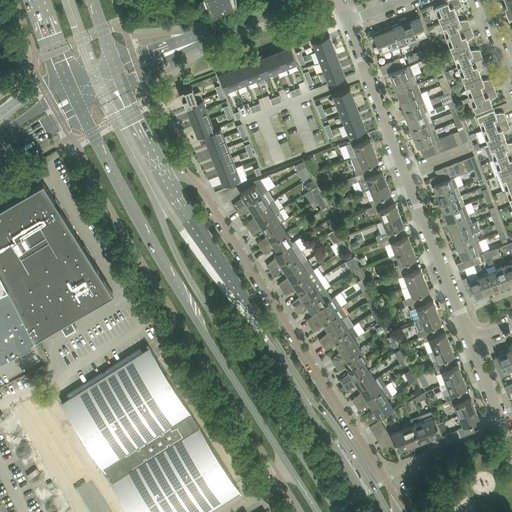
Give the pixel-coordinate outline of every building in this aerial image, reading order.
[(446,2),(434,7),(435,7),(438,6),(441,15),(438,16),(440,22),(457,15),(455,10),(462,5),(460,0),(445,0),(446,2)] [(457,15),(440,22),(443,28),(446,27),(449,36),(471,27),(468,20),(459,20),(457,15)] [(417,18),(411,20),(418,38),(427,34),(420,16),(419,16),(416,17),(417,18)] [(408,21),(402,24),(409,41),(410,45),(419,42),(418,38),(411,20),(410,19),(407,20),(408,21)] [(401,23),(392,26),(399,45),(409,41),(402,24),(401,24),(401,23)] [(392,26),(383,30),(390,48),(399,45),(392,26)] [(471,27),(449,36),(453,44),(450,46),(452,52),(469,45),(467,41),(474,35),(471,27)] [(390,48),(383,30),(374,33),(381,52),(390,48)] [(317,51),(333,44),(329,34),(321,37),(320,34),(311,37),(316,51),(317,51)] [(317,51),(316,51),(320,61),(321,61),(337,55),(337,54),(333,44),(317,51)] [(290,45),(280,49),(287,69),(298,65),(290,45)] [(469,45),(452,52),(454,58),(458,56),(461,65),(483,57),(479,49),(471,50),(469,45)] [(424,51),(426,56),(434,53),(432,48),(424,51)] [(280,49),(270,53),(277,72),(287,69),(280,49)] [(422,49),(413,53),(414,55),(416,60),(425,56),(423,51),(422,49)] [(270,53),(260,57),(267,76),(277,72),(270,53)] [(321,61),(320,61),(324,72),(325,71),(341,65),(341,64),(337,55),(321,61)] [(260,57),(249,61),(257,80),(267,76),(260,57)] [(483,57),(461,65),(464,74),(461,76),(464,82),(480,75),(479,70),(486,65),(483,57)] [(397,67),(395,60),(379,66),(382,73),(397,67)] [(249,61),(239,65),(247,84),(257,80),(249,61)] [(239,65),(229,69),(236,88),(247,84),(239,65)] [(341,65),(325,71),(324,72),(328,82),(345,75),(341,65)] [(390,73),(389,74),(390,77),(393,83),(393,82),(414,74),(411,65),(399,69),(390,73)] [(229,69),(219,73),(226,92),(236,88),(229,69)] [(393,83),(394,86),(396,92),(397,92),(397,91),(418,83),(414,74),(393,82),(393,83)] [(480,75),(464,82),(466,87),(469,86),(472,95),(473,95),(494,87),(491,79),(482,80),(480,75)] [(398,95),(400,101),(421,92),(418,83),(397,91),(397,92),(396,92),(397,95),(398,95)] [(203,98),(200,90),(194,93),(192,86),(180,91),(185,104),(186,104),(203,98)] [(337,104),(354,97),(350,87),(333,94),(337,104)] [(494,87),(473,95),(476,104),(473,105),(475,112),(483,109),(492,105),(490,100),(497,95),(494,87)] [(400,101),(403,110),(425,102),(421,92),(400,101),(401,101),(400,101)] [(445,94),(440,96),(443,105),(448,103),(453,101),(450,92),(445,94)] [(341,114),(358,107),(354,97),(337,104),(341,114)] [(203,98),(186,104),(185,104),(189,114),(190,114),(191,114),(206,108),(203,98)] [(403,110),(407,119),(428,111),(425,102),(403,110)] [(358,107),(341,114),(345,124),(362,118),(362,117),(358,107)] [(206,108),(191,114),(190,114),(189,114),(193,125),(194,124),(210,118),(206,108)] [(484,112),(476,115),(477,116),(479,121),(482,119),(486,129),(507,120),(506,116),(504,112),(495,113),(493,108),(484,112)] [(407,119),(410,128),(432,120),(428,111),(407,119)] [(194,124),(193,125),(197,135),(198,136),(204,133),(203,132),(214,128),(210,118),(194,124)] [(362,118),(345,124),(350,138),(359,135),(358,131),(366,128),(362,118)] [(410,128),(414,137),(436,129),(432,120),(410,128)] [(486,128),(476,132),(480,143),(486,140),(488,144),(505,138),(503,133),(510,128),(507,120),(486,129),(486,128)] [(214,128),(203,132),(204,133),(205,136),(208,143),(225,137),(224,136),(220,126),(214,128)] [(464,128),(458,131),(463,142),(468,140),(464,128)] [(431,141),(437,139),(439,138),(436,129),(414,137),(415,141),(416,140),(418,146),(420,146),(426,143),(431,141)] [(458,131),(453,133),(458,144),(463,142),(458,131)] [(453,133),(447,135),(452,147),(458,144),(453,133)] [(447,135),(442,137),(447,149),(452,147),(447,135)] [(346,144),(352,158),(374,149),(370,138),(361,142),(359,136),(347,141),(348,143),(346,144)] [(208,143),(211,153),(212,153),(229,147),(228,146),(225,137),(208,143)] [(442,137),(439,138),(437,139),(441,151),(447,149),(442,137)] [(488,144),(484,146),(490,161),(497,158),(511,152),(511,142),(507,143),(505,138),(488,144)] [(437,139),(431,141),(436,153),(441,151),(437,139)] [(431,141),(426,143),(430,155),(436,153),(431,141)] [(424,157),(430,155),(426,143),(420,146),(424,157)] [(229,147),(212,153),(211,153),(215,164),(216,163),(233,157),(232,156),(229,147)] [(354,169),(356,175),(372,169),(370,163),(379,160),(374,149),(352,158),(356,168),(354,169)] [(55,151),(33,163),(35,167),(57,155),(55,151)] [(501,167),(497,168),(499,174),(511,170),(511,169),(511,152),(497,158),(501,167)] [(469,157),(473,169),(479,167),(474,155),(469,157)] [(233,157),(216,163),(215,164),(219,174),(220,174),(237,167),(233,157)] [(463,159),(468,171),(473,169),(469,157),(463,159)] [(458,162),(462,173),(468,171),(463,159),(458,162)] [(303,161),(295,164),(297,171),(305,166),(303,161)] [(311,164),(311,165),(314,172),(320,170),(317,162),(316,162),(311,164)] [(452,164),(457,175),(460,174),(462,173),(458,162),(452,164)] [(454,176),(454,177),(457,175),(452,164),(447,166),(451,177),(454,176)] [(447,166),(441,168),(446,179),(451,177),(447,166)] [(237,167),(220,174),(219,174),(223,184),(231,181),(233,184),(242,180),(237,167)] [(479,167),(474,169),(477,178),(482,176),(479,167)] [(436,170),(438,175),(440,181),(446,179),(441,168),(436,170)] [(372,169),(351,177),(353,183),(359,180),(363,191),(370,188),(387,181),(383,170),(374,174),(372,169)] [(502,180),(499,181),(502,190),(509,188),(511,187),(511,169),(511,170),(500,174),(502,180)] [(438,175),(430,179),(436,194),(458,186),(463,183),(460,174),(457,175),(454,177),(454,176),(451,177),(446,179),(440,181),(438,175)] [(488,178),(490,187),(499,185),(497,176),(488,178)] [(233,205),(237,210),(268,190),(260,178),(252,181),(254,184),(241,193),(243,197),(233,205)] [(326,179),(319,181),(321,188),(328,185),(326,179)] [(370,200),(373,206),(384,201),(382,196),(391,192),(387,181),(370,188),(374,198),(370,200)] [(0,264),(36,335),(62,320),(66,327),(76,321),(71,313),(109,290),(42,183),(0,207),(0,264)] [(438,197),(440,203),(461,195),(458,186),(436,194),(437,197),(438,197)] [(251,209),(253,212),(274,199),(268,190),(237,210),(240,215),(251,209)] [(312,194),(315,200),(321,196),(318,191),(312,194)] [(440,204),(443,212),(465,204),(461,195),(440,203),(441,203),(440,204)] [(321,196),(315,200),(321,209),(327,206),(321,196)] [(246,224),(249,229),(279,209),(280,209),(274,199),(253,212),(255,216),(246,224)] [(379,210),(383,220),(400,214),(395,203),(387,206),(384,201),(373,206),(367,208),(369,213),(379,210)] [(443,212),(447,221),(468,213),(465,204),(443,212)] [(263,228),(265,232),(280,222),(285,219),(279,209),(249,229),(252,234),(263,228)] [(449,224),(451,230),(472,222),(468,213),(447,221),(448,225),(449,224)] [(378,235),(376,237),(378,241),(397,233),(395,228),(404,225),(400,214),(383,220),(387,231),(378,235)] [(451,231),(450,231),(454,240),(476,231),(481,229),(477,220),(472,222),(451,230),(451,231)] [(331,224),(328,225),(331,230),(337,227),(334,221),(330,223),(331,224)] [(258,243),(261,248),(287,232),(280,222),(265,232),(268,235),(258,243)] [(338,228),(333,230),(339,240),(342,238),(343,238),(338,228)] [(454,240),(457,249),(479,240),(476,231),(454,240)] [(504,231),(498,233),(501,239),(502,239),(503,242),(507,240),(506,237),(504,231)] [(274,253),(293,241),(287,232),(261,248),(264,253),(275,248),(278,251),(274,253)] [(397,233),(378,241),(380,247),(385,245),(389,255),(396,253),(412,246),(408,235),(399,239),(397,233)] [(339,240),(336,242),(342,251),(348,247),(343,238),(342,238),(339,240)] [(267,264),(270,269),(301,249),(295,240),(293,241),(274,253),(276,256),(267,264)] [(358,240),(351,243),(354,249),(360,246),(358,240)] [(479,240),(457,249),(458,252),(460,252),(462,258),(483,250),(479,240)] [(396,265),(398,270),(410,266),(408,260),(417,257),(412,246),(396,253),(400,263),(396,265)] [(284,269),(286,272),(307,259),(301,249),(270,269),(273,274),(284,269)] [(349,251),(344,254),(347,259),(352,256),(349,251)] [(347,260),(346,261),(352,271),(354,270),(355,269),(359,267),(353,257),(347,260)] [(474,264),(471,258),(456,263),(459,270),(474,264)] [(279,284),(282,289),(313,269),(307,259),(286,272),(288,276),(279,284)] [(495,264),(486,268),(488,272),(494,290),(495,291),(504,288),(497,269),(495,264)] [(511,281),(506,265),(497,269),(504,288),(511,284),(511,281)] [(359,267),(355,269),(358,275),(364,272),(361,266),(359,267)] [(398,277),(402,288),(425,279),(421,268),(412,271),(410,266),(398,270),(400,276),(398,277)] [(297,288),(299,292),(319,278),(313,269),(282,289),(285,294),(297,288)] [(486,295),(479,276),(477,272),(462,278),(469,296),(475,294),(476,297),(477,297),(477,298),(486,295)] [(488,272),(479,276),(486,295),(488,294),(488,293),(494,290),(488,272)] [(301,295),(291,303),(294,308),(326,288),(330,285),(324,275),(319,278),(299,292),(301,295)] [(360,279),(357,281),(363,291),(368,288),(363,277),(360,279)] [(405,305),(411,303),(422,298),(420,293),(429,289),(425,279),(402,288),(406,298),(403,299),(405,305)] [(0,358),(33,341),(35,339),(8,286),(0,290),(0,358)] [(309,307),(311,311),(314,309),(332,297),(326,288),(294,308),(298,313),(309,307)] [(362,292),(361,292),(364,297),(366,295),(369,301),(374,298),(368,288),(363,291),(362,292)] [(307,320),(310,325),(341,305),(335,295),(332,297),(314,309),(316,312),(307,320)] [(369,301),(367,302),(373,312),(379,308),(374,298),(369,301)] [(410,309),(415,320),(438,311),(433,300),(424,303),(422,298),(411,303),(413,309),(410,309)] [(324,324),(327,328),(348,314),(341,305),(310,325),(313,330),(324,324)] [(373,312),(370,314),(371,315),(372,314),(374,313),(380,321),(385,318),(379,308),(373,312)] [(420,337),(423,335),(435,331),(433,325),(442,322),(438,311),(415,320),(419,330),(417,331),(420,337)] [(319,339),(322,344),(353,325),(354,324),(348,314),(327,328),(329,331),(319,339)] [(387,323),(382,326),(385,331),(390,328),(387,323)] [(337,344),(339,347),(354,337),(359,334),(353,325),(322,344),(325,349),(337,344)] [(429,339),(433,350),(450,343),(446,332),(437,336),(435,331),(423,335),(425,341),(429,339)] [(331,358),(334,363),(360,347),(354,337),(339,347),(341,350),(331,358)] [(395,339),(390,342),(394,348),(399,345),(395,339)] [(61,398),(60,399),(103,467),(104,466),(103,466),(104,465),(107,469),(110,475),(113,478),(112,479),(111,478),(110,479),(131,511),(202,511),(212,506),(216,503),(232,493),(236,491),(239,489),(241,491),(236,483),(195,418),(149,343),(148,343),(148,344),(150,348),(144,352),(141,347),(106,369),(106,370),(103,372),(102,371),(67,394),(70,398),(64,402),(61,398)] [(434,362),(436,368),(448,363),(446,358),(455,354),(450,343),(433,350),(438,360),(434,362)] [(347,368),(348,368),(366,357),(360,347),(334,363),(338,368),(349,363),(351,366),(347,368)] [(499,356),(493,358),(500,375),(506,373),(507,374),(511,373),(509,370),(511,369),(511,368),(511,361),(507,350),(507,349),(498,353),(499,356)] [(403,354),(397,357),(400,362),(406,359),(403,354)] [(340,380),(343,385),(369,368),(363,359),(366,357),(348,368),(350,372),(340,380)] [(442,372),(446,382),(463,376),(459,365),(450,368),(448,363),(436,368),(438,373),(442,372)] [(358,384),(360,388),(375,378),(369,368),(343,385),(347,390),(358,384)] [(411,369),(404,373),(408,380),(414,376),(411,369)] [(423,373),(418,376),(421,382),(427,379),(423,373)] [(353,399),(356,404),(386,384),(380,375),(375,378),(360,388),(362,391),(353,399)] [(446,382),(439,385),(443,395),(444,395),(447,401),(449,400),(460,396),(458,390),(467,387),(463,376),(446,382)] [(370,404),(372,407),(387,397),(392,394),(386,384),(356,404),(359,409),(370,404)] [(455,404),(459,415),(476,408),(471,397),(462,401),(460,396),(449,400),(451,406),(455,404)] [(387,397),(372,407),(374,410),(365,418),(368,424),(393,407),(387,397)] [(476,408),(459,415),(463,426),(480,419),(476,408)] [(432,410),(421,414),(430,437),(434,436),(436,440),(443,438),(442,435),(435,416),(432,410)] [(421,414),(411,418),(413,425),(421,446),(428,444),(427,439),(430,437),(421,414)] [(409,446),(402,429),(391,433),(390,434),(380,419),(370,426),(383,447),(396,444),(398,450),(409,446)] [(413,425),(402,429),(409,446),(413,444),(415,449),(421,446),(413,425)] [(443,438),(445,442),(462,436),(459,428),(442,435),(443,438)]
